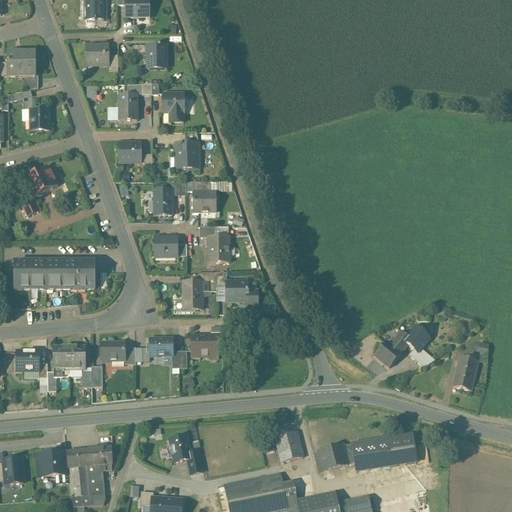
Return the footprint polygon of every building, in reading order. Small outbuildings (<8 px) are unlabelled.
[(105,0),(85,0),(86,23),(95,23),(95,24),(96,24),(96,23),(105,23),(105,0)] [(124,0),(125,7),(125,20),(150,20),(149,0),(124,0)] [(109,47),(86,47),(86,67),(109,67),(109,57),(109,47)] [(167,71),(166,47),(147,47),(147,54),(147,71),(167,71)] [(36,77),(35,54),(7,54),(7,77),(7,78),(26,78),(36,78),(36,77)] [(118,57),(109,57),(109,67),(109,72),(118,72),(118,57)] [(36,77),(36,78),(26,78),(26,93),(38,89),(38,77),(36,77)] [(151,97),(151,86),(143,86),(143,97),(151,97)] [(22,94),(8,97),(9,101),(9,104),(23,100),(22,94)] [(185,115),(184,96),(161,96),(161,97),(164,97),(164,105),(162,105),(162,115),(170,115),(170,124),(183,124),(183,115),(185,115)] [(137,97),(119,97),(119,105),(121,105),(121,109),(119,109),(119,111),(122,111),(122,121),(119,121),(119,122),(137,122),(137,97)] [(49,110),(30,110),(30,132),(49,132),(49,110)] [(196,135),(184,135),(185,145),(198,145),(196,135)] [(140,145),(119,145),(119,164),(141,164),(140,156),(140,145)] [(185,145),(174,145),(174,171),(199,171),(199,145),(198,145),(185,145)] [(152,156),(140,156),(141,164),(145,163),(145,169),(152,169),(152,156)] [(49,169),(21,182),(29,198),(30,197),(32,201),(58,188),(49,169)] [(186,183),(171,184),(171,191),(172,191),(172,197),(186,197),(186,183)] [(210,183),(196,183),(196,193),(211,193),(210,183)] [(233,192),(232,183),(217,184),(218,192),(233,192)] [(171,191),(153,192),(154,217),(172,217),(172,197),(172,191),(171,191)] [(196,193),(192,193),(192,216),(217,215),(216,202),(214,202),(213,193),(212,193),(211,193),(196,193)] [(32,201),(30,197),(29,198),(20,202),(28,219),(38,214),(32,201)] [(215,229),(199,229),(199,240),(208,240),(208,239),(215,238),(215,229)] [(215,238),(208,239),(208,240),(208,265),(228,265),(228,238),(215,238)] [(177,239),(154,239),(154,260),(156,260),(156,257),(163,257),(163,260),(177,260),(177,259),(177,246),(177,239)] [(187,246),(177,246),(177,259),(187,259),(187,246)] [(94,264),(14,264),(14,292),(15,292),(15,289),(21,289),(21,292),(39,292),(39,289),(46,289),(46,292),(47,292),(47,289),(53,289),(53,292),(71,292),(71,289),(77,289),(77,292),(78,292),(78,289),(85,289),(85,292),(94,292),(94,264)] [(216,274),(199,274),(199,284),(208,284),(209,287),(216,287),(216,274)] [(226,274),(216,274),(216,287),(226,287),(226,284),(226,274)] [(199,284),(184,284),(185,311),(201,311),(201,294),(209,294),(209,287),(208,284),(199,284)] [(226,284),(226,287),(226,303),(248,303),(247,284),(226,284)] [(430,341),(415,328),(406,338),(411,343),(408,347),(413,351),(417,347),(421,351),(430,341)] [(401,334),(390,347),(401,356),(408,347),(411,343),(406,338),(401,334)] [(217,337),(191,338),(192,359),(209,359),(209,355),(217,354),(217,337)] [(173,353),(173,341),(149,341),(150,359),(159,359),(159,358),(173,357),(174,357),(173,353)] [(386,344),(375,358),(389,370),(401,356),(390,347),(386,344)] [(124,345),(101,345),(101,364),(111,364),(111,363),(125,363),(125,350),(124,345)] [(488,348),(480,346),(478,356),(487,358),(488,348)] [(421,351),(417,347),(413,351),(408,357),(422,368),(428,366),(435,362),(421,351)] [(85,348),(68,349),(69,371),(86,370),(85,348)] [(68,349),(53,349),(53,371),(69,371),(68,349)] [(135,350),(125,350),(125,363),(128,363),(128,367),(136,367),(135,350)] [(40,366),(39,353),(16,353),(17,373),(38,373),(40,373),(40,366)] [(187,370),(187,353),(179,353),(180,370),(187,370)] [(477,358),(470,356),(469,362),(477,364),(479,358),(477,358)] [(487,358),(478,356),(477,358),(479,358),(478,363),(487,365),(487,358)] [(469,362),(459,360),(452,388),(470,393),(477,364),(469,362)] [(47,374),(47,366),(40,366),(40,373),(38,373),(39,380),(48,380),(47,374)] [(103,389),(102,369),(91,369),(91,373),(92,390),(103,389)] [(92,390),(91,373),(83,374),(84,390),(92,390)] [(192,388),(189,380),(183,382),(186,390),(192,388)] [(297,433),(275,439),(281,464),(303,459),(297,433)] [(412,436),(388,440),(392,468),(416,464),(412,436)] [(186,438),(169,442),(174,465),(187,462),(191,461),(190,455),(186,438)] [(388,440),(352,446),(355,465),(356,473),(392,468),(388,440)] [(344,447),(343,447),(348,467),(355,465),(352,446),(344,447)] [(348,467),(343,447),(314,456),(319,474),(348,467)] [(88,452),(67,454),(69,485),(72,509),(104,507),(105,501),(103,473),(106,473),(106,467),(112,466),(110,449),(88,452)] [(67,454),(37,457),(39,479),(41,479),(43,481),(48,481),(49,478),(56,478),(69,477),(67,454)] [(202,474),(198,454),(190,455),(191,461),(187,462),(190,476),(202,474)] [(21,461),(3,463),(3,466),(5,484),(6,487),(23,485),(21,461)] [(280,476),(225,487),(230,511),(287,511),(298,510),(297,503),(293,484),(282,486),(280,476)] [(69,477),(56,478),(57,486),(69,485),(69,477)] [(140,508),(152,508),(152,500),(153,500),(153,495),(141,494),(140,508)] [(298,510),(298,511),(370,511),(368,499),(337,505),(335,496),(315,500),(297,503),(298,510)] [(153,500),(152,500),(152,508),(151,511),(181,511),(182,502),(153,500)]
